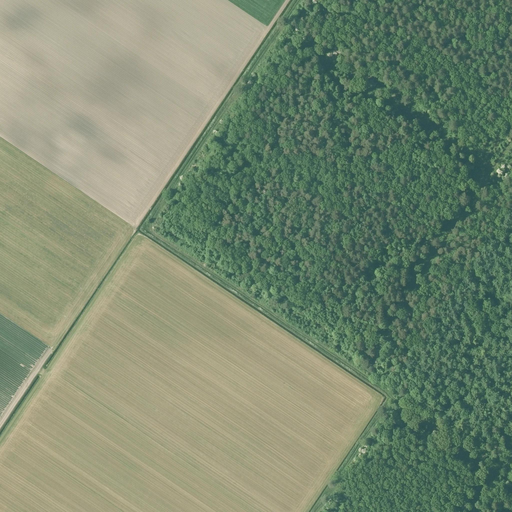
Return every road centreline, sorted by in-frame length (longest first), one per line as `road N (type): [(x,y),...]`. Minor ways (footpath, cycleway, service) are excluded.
road 1 (track): [(382,389),(148,228),(299,0)]
road 2 (track): [(352,82),(324,144),(273,220),(287,243),(399,313),(440,354),(450,407),(392,511)]
road 3 (track): [(511,483),(394,401),(374,365),(399,307),(511,141)]
road 4 (track): [(280,27),(492,169)]
road 5 (track): [(352,82),(416,56),(462,0)]
road 6 (track): [(316,511),(391,398)]
